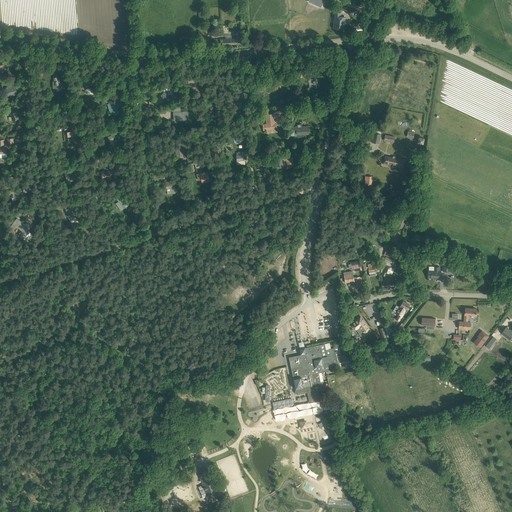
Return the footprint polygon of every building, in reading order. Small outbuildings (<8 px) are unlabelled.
[(334,28),(344,29),(345,24),(345,17),(340,17),(341,12),(334,12),(334,23),(334,28)] [(222,39),(222,45),(242,44),(242,38),(239,38),(239,37),(235,37),(236,38),(222,39)] [(54,81),(52,81),(53,88),(55,88),(56,90),(60,89),(59,86),(63,85),(59,79),(58,80),(56,77),(54,77),(54,81)] [(90,88),(91,92),(96,91),(95,87),(97,87),(96,83),(85,85),(86,89),(90,88)] [(5,87),(8,97),(18,94),(15,84),(5,87)] [(228,99),(229,105),(234,104),(235,107),(242,106),(241,102),(237,102),(237,98),(228,99)] [(117,104),(114,105),(113,103),(108,105),(111,114),(113,113),(114,115),(124,111),(121,104),(122,104),(122,103),(117,104)] [(293,114),(293,115),(293,116),(302,115),(301,107),(294,108),(293,114)] [(180,112),(179,108),(177,108),(178,112),(174,113),(174,118),(187,117),(187,111),(180,112)] [(17,111),(11,113),(13,120),(19,118),(17,111)] [(274,111),(274,113),(265,114),(266,124),(263,124),(264,130),(265,130),(266,130),(267,130),(266,130),(277,128),(276,123),(274,123),(273,121),(275,121),(279,121),(278,111),(274,111)] [(298,125),(298,126),(292,126),(293,132),(297,132),(297,135),(309,134),(308,126),(301,127),(301,124),(298,125)] [(73,129),(72,129),(72,131),(67,131),(68,137),(73,136),(72,134),(73,134),(80,134),(80,128),(73,129)] [(371,142),(379,144),(381,134),(373,132),(371,142)] [(118,133),(107,137),(110,145),(115,142),(114,139),(120,137),(118,133)] [(183,149),(188,148),(187,144),(174,146),(177,160),(185,158),(183,149)] [(396,167),(403,169),(405,160),(385,156),(383,164),(390,166),(390,164),(397,166),(396,167)] [(287,164),(288,167),(291,166),(291,165),(293,165),(292,158),(284,159),(284,164),(287,164)] [(110,170),(105,172),(104,171),(100,172),(102,179),(117,174),(114,166),(110,168),(110,170)] [(69,170),(64,171),(66,179),(68,183),(76,180),(73,169),(69,170)] [(209,181),(208,174),(205,175),(204,174),(202,174),(201,173),(197,174),(198,180),(201,179),(202,183),(206,182),(206,183),(209,182),(209,181)] [(175,193),(175,188),(174,181),(166,182),(167,189),(168,194),(175,193)] [(7,192),(8,196),(11,195),(12,201),(22,198),(23,199),(24,198),(21,188),(11,191),(11,190),(7,192)] [(120,192),(114,197),(116,200),(117,199),(123,209),(129,204),(126,200),(125,201),(122,196),(120,192)] [(66,209),(71,225),(79,222),(78,218),(76,218),(72,207),(66,209)] [(416,216),(408,215),(407,225),(408,225),(410,226),(410,225),(415,226),(416,216)] [(24,224),(20,229),(21,230),(20,232),(18,235),(24,239),(30,232),(27,231),(29,228),(24,224)] [(385,266),(380,264),(381,272),(383,272),(382,274),(385,275),(386,272),(389,273),(388,274),(389,274),(389,273),(391,267),(392,264),(393,264),(394,260),(385,257),(384,261),(387,262),(386,265),(385,265),(385,266)] [(368,264),(370,276),(377,275),(376,272),(379,271),(377,262),(368,264)] [(442,271),(451,271),(451,263),(443,263),(442,271)] [(439,271),(439,267),(434,267),(434,271),(428,270),(428,278),(436,278),(436,279),(440,279),(441,271),(439,271)] [(355,281),(354,277),(354,278),(352,271),(343,273),(344,275),(345,283),(355,281)] [(396,319),(399,321),(400,318),(406,310),(409,304),(403,301),(399,307),(396,305),(393,310),(396,312),(396,313),(399,315),(398,317),(396,319)] [(465,308),(464,322),(467,322),(468,322),(468,315),(476,316),(476,309),(465,308)] [(351,323),(361,336),(370,330),(360,317),(351,323)] [(435,319),(422,317),(421,325),(435,326),(435,319)] [(459,321),(458,328),(470,330),(471,322),(468,322),(467,322),(464,322),(459,321)] [(395,326),(392,329),(386,324),(384,327),(388,338),(391,337),(398,329),(395,326)] [(502,333),(510,339),(511,336),(511,332),(506,328),(502,333)] [(405,339),(408,343),(414,337),(411,333),(405,339)] [(477,340),(472,346),(478,350),(486,339),(480,334),(476,340),(477,340)] [(399,344),(403,351),(407,349),(403,342),(399,344)] [(336,352),(336,350),(335,350),(335,348),(326,350),(325,343),(319,345),(323,366),(320,366),(322,372),(328,371),(328,366),(338,364),(336,352)] [(323,366),(319,345),(299,349),(300,355),(289,357),(290,362),(293,378),(296,390),(294,391),(295,393),(296,393),(296,395),(307,392),(308,393),(310,393),(310,392),(322,389),(318,373),(322,372),(320,366),(323,366)] [(376,356),(381,354),(383,361),(387,360),(382,347),(374,350),(376,356)] [(203,459),(210,457),(205,445),(199,448),(203,459)] [(229,465),(232,472),(240,469),(235,454),(220,459),(223,467),(229,465)] [(216,490),(209,471),(200,475),(207,494),(216,490)]
